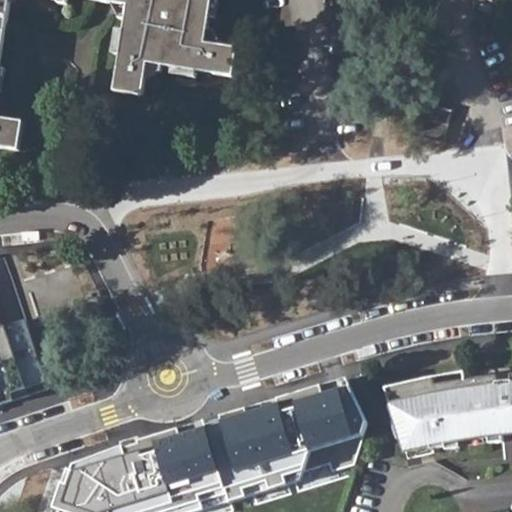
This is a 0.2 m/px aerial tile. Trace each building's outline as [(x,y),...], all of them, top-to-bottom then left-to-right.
[(0,0),(0,146),(18,149),(21,120),(0,117),(0,52),(8,0),(74,0),(74,5),(82,7),(83,0),(99,0),(125,4),(112,89),(141,93),(146,64),(232,76),(236,47),(205,42),(211,0),(0,0)] [(416,96),(407,137),(446,145),(455,104),(416,96)] [(0,405),(47,390),(6,256),(0,256),(0,405)] [(506,441),(505,434),(511,433),(511,381),(501,382),(499,376),(438,384),(436,376),(389,387),(397,420),(394,421),(399,439),(403,438),(404,447),(407,447),(409,454),(422,451),(420,445),(433,443),(435,450),(447,447),(448,450),(463,448),(461,440),(489,436),(491,443),(506,441)] [(347,379),(76,465),(69,486),(64,485),(56,511),(59,511),(204,511),(355,467),(367,426),(359,401),(352,383),(347,379)]
